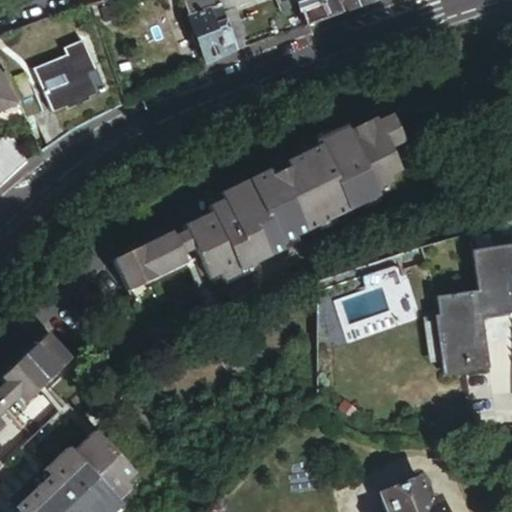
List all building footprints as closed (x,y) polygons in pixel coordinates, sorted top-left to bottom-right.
[(222,13),(217,0),(181,0),(205,69),(236,55),(222,13)] [(217,0),(222,13),(223,13),(230,11),(230,13),(267,0),(217,0)] [(277,0),(283,13),(297,7),(294,0),(277,0)] [(334,0),(294,0),(297,7),(306,30),(342,17),(334,0)] [(334,0),(342,17),(378,4),(376,0),(334,0)] [(81,12),(87,28),(98,23),(92,6),(80,10),(81,12)] [(233,18),(230,13),(230,11),(223,13),(237,52),(243,50),(240,41),(233,18)] [(43,25),(49,42),(87,28),(81,12),(43,25)] [(237,17),(233,18),(240,41),(245,39),(237,17)] [(51,116),(53,116),(65,111),(66,113),(89,103),(88,101),(104,94),(85,43),(65,52),(68,58),(34,72),(51,116)] [(0,114),(20,107),(0,60),(0,114)] [(346,136),(345,135),(343,131),(315,145),(316,149),(318,151),(304,158),(305,162),(306,164),(306,165),(251,192),(249,188),(247,184),(219,197),(221,202),(222,204),(208,211),(210,215),(211,217),(183,230),(186,235),(194,252),(209,282),(220,277),(223,283),(269,260),(282,254),(279,248),(296,240),(294,234),(315,224),(318,230),(364,207),(377,200),(375,195),(391,187),(389,181),(399,176),(389,153),(403,147),(390,120),(376,127),(374,123),(346,136)] [(10,140),(0,142),(0,189),(26,166),(10,140)] [(304,158),(318,151),(316,149),(315,145),(301,152),(304,158)] [(208,211),(222,204),(221,202),(219,197),(205,204),(208,211)] [(180,259),(194,252),(186,235),(172,242),(180,259)] [(180,259),(172,242),(169,237),(112,265),(114,270),(126,294),(184,267),(180,259)] [(511,248),(471,254),(477,294),(481,320),(511,315),(508,289),(511,288),(511,248)] [(481,320),(477,294),(436,301),(446,366),(464,363),(466,375),(489,371),(481,320)] [(69,363),(46,339),(0,381),(0,382),(3,386),(0,388),(0,415),(16,400),(22,406),(69,363)] [(448,377),(466,375),(464,363),(446,366),(448,377)] [(48,479),(36,490),(40,495),(21,511),(116,511),(120,509),(116,504),(129,492),(124,487),(133,478),(93,436),(71,457),(67,452),(43,474),(48,479)] [(31,485),(36,490),(48,479),(43,474),(31,485)] [(442,511),(439,502),(432,505),(423,483),(383,498),(388,511),(442,511)]
